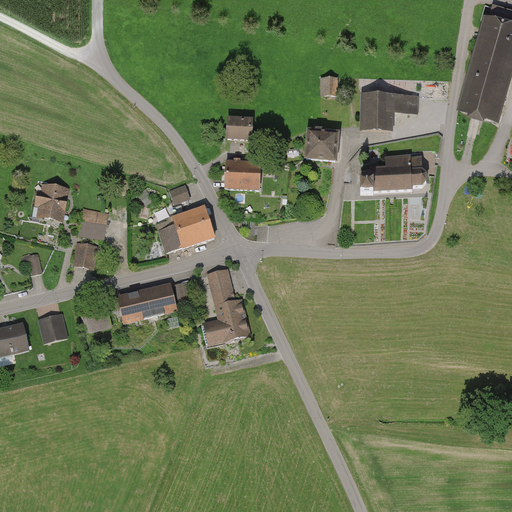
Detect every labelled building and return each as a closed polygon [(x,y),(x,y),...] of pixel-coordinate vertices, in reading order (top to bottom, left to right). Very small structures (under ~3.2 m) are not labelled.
[(481,24),(456,114),(499,126),(511,79),(511,16),(491,11),(487,26),(481,24)] [(337,81),(321,82),(322,98),(338,97),(337,81)] [(419,100),(360,99),(359,135),(390,136),(391,116),(418,117),(419,100)] [(251,141),(252,123),(229,122),(228,140),(251,141)] [(338,136),(309,134),(307,160),(336,162),(338,136)] [(299,149),(288,151),(289,158),(299,156),(299,149)] [(423,193),(427,188),(427,180),(422,177),(422,160),(411,161),(410,159),(386,160),(386,171),(371,172),(371,174),(360,174),(361,200),(374,200),(374,199),(413,197),(413,194),(423,193)] [(260,167),(227,165),(226,191),(259,192),(260,167)] [(71,192),(41,187),(36,220),(65,225),(71,192)] [(186,188),(170,193),(176,208),(191,202),(186,188)] [(108,216),(84,211),(79,238),(102,243),(108,216)] [(217,245),(208,212),(172,222),(175,231),(159,235),(166,260),(217,245)] [(97,250),(78,246),(74,267),(93,271),(97,250)] [(40,256),(24,259),(26,267),(32,266),(34,278),(44,276),(40,256)] [(208,277),(214,307),(235,303),(229,273),(208,277)] [(191,285),(174,289),(179,314),(196,310),(191,285)] [(175,316),(168,287),(116,300),(123,328),(175,316)] [(235,303),(214,307),(217,323),(202,326),(207,348),(251,338),(244,301),(235,303)] [(85,336),(111,331),(106,304),(80,310),(85,336)] [(63,317),(39,321),(43,345),(67,341),(63,317)] [(0,357),(25,352),(20,328),(0,332),(0,357)]
